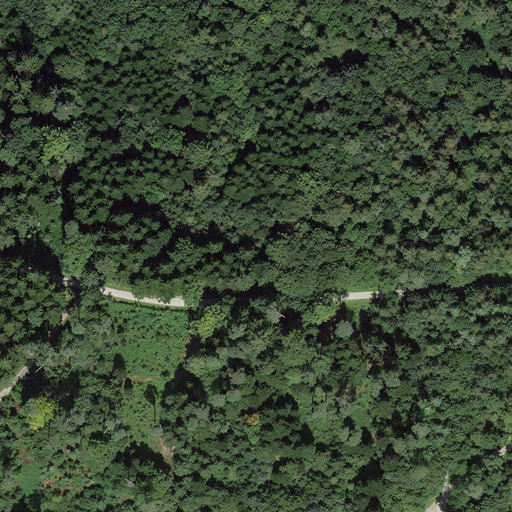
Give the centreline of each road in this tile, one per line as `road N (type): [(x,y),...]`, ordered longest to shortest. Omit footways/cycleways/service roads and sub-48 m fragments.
road 1 (track): [(0,258),(118,293),(259,298),(511,286)]
road 2 (track): [(0,402),(83,288)]
